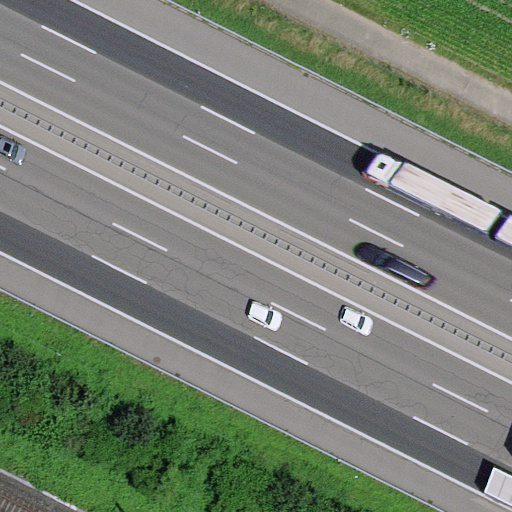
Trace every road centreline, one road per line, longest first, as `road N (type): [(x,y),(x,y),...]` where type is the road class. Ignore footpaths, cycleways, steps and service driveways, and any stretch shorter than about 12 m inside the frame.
road 1 (motorway): [(511,278),(0,21)]
road 2 (motorway): [(0,188),(511,445)]
road 3 (track): [(511,110),(289,0)]
